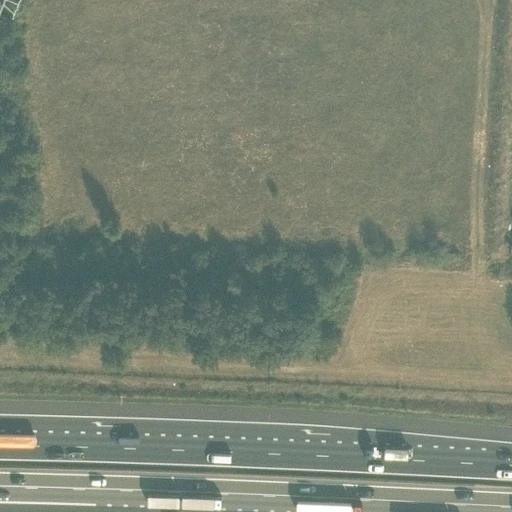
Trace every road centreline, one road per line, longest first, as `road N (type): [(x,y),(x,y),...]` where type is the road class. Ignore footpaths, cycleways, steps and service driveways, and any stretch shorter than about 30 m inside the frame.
road 1 (motorway): [(0,486),(511,507)]
road 2 (motorway): [(511,465),(0,447)]
